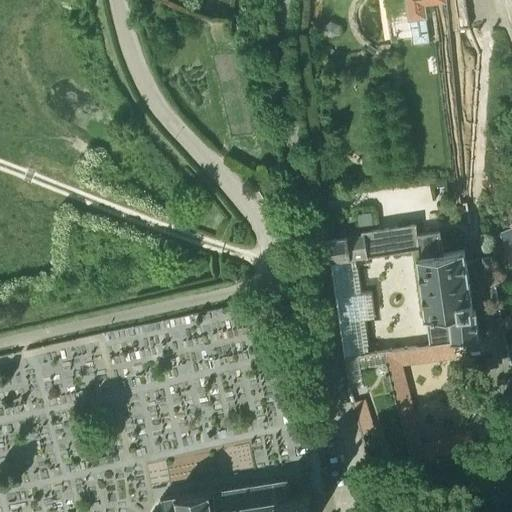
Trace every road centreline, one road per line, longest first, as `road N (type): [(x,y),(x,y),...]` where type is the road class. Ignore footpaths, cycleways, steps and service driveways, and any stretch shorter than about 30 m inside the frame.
road 1 (residential): [(329,362),(276,44),(280,0)]
road 2 (unclassified): [(281,281),(263,223),(146,84),(121,0)]
road 3 (track): [(277,261),(168,232),(0,167)]
road 4 (unclassified): [(281,281),(0,344)]
road 5 (residential): [(364,511),(329,362)]
